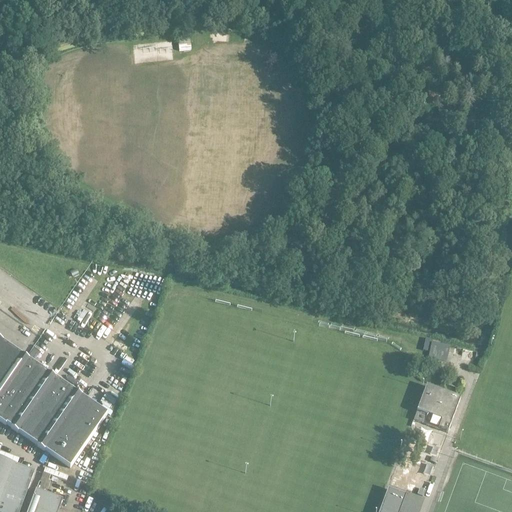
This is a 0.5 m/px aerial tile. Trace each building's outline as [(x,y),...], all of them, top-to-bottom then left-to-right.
[(212,42),(226,43),(227,34),(227,29),(221,28),(221,33),(213,33),(212,42)] [(0,341),(0,395),(26,359),(0,341)] [(432,343),(429,359),(446,363),(446,362),(448,354),(450,346),(432,343)] [(26,359),(0,395),(0,422),(6,427),(7,426),(70,469),(107,415),(26,359)] [(460,399),(426,387),(413,421),(448,434),(460,399)] [(422,429),(420,438),(429,440),(431,431),(422,429)] [(0,459),(0,511),(19,511),(35,472),(13,464),(0,459)] [(59,511),(63,502),(45,495),(52,477),(49,476),(50,472),(45,470),(43,474),(40,483),(39,482),(28,511),(59,511)] [(416,497),(423,500),(427,490),(420,488),(416,497)] [(407,497),(389,490),(380,511),(419,511),(423,502),(407,496),(407,497)]
